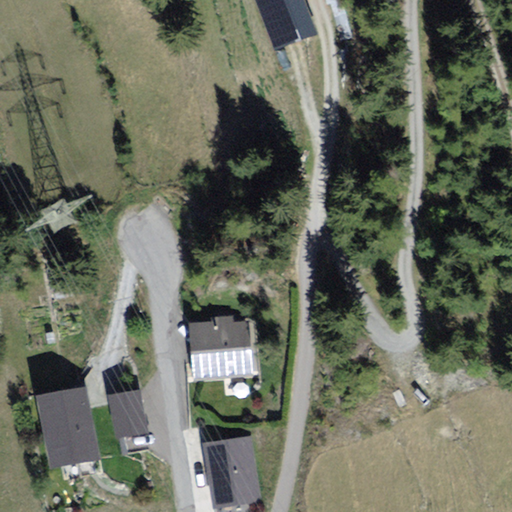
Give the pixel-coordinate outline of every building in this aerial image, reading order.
[(315,38),(299,0),(256,0),(277,53),(315,38)] [(252,376),(247,326),(192,330),(196,380),(252,376)] [(97,461),(82,394),(39,404),(53,470),(97,461)] [(145,434),(137,396),(112,402),(119,439),(145,434)] [(260,498),(247,440),(205,450),(218,507),(260,498)]
